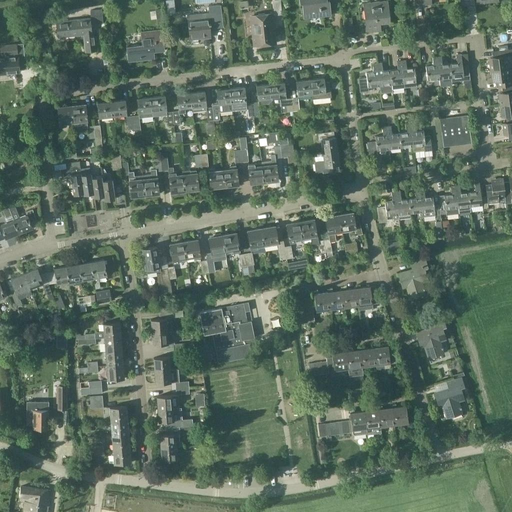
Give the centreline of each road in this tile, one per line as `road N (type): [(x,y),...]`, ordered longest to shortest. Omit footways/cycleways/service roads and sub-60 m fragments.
road 1 (residential): [(50,243),(44,97),(343,59)]
road 2 (residential): [(148,483),(265,493),(438,457)]
road 3 (residential): [(148,483),(122,233)]
road 4 (residential): [(122,233),(361,191)]
road 5 (residential): [(480,103),(471,38),(343,59)]
road 6 (residential): [(359,182),(488,167),(480,103)]
road 7 (residential): [(148,483),(60,471),(0,447)]
road 8 (residential): [(351,116),(480,103)]
